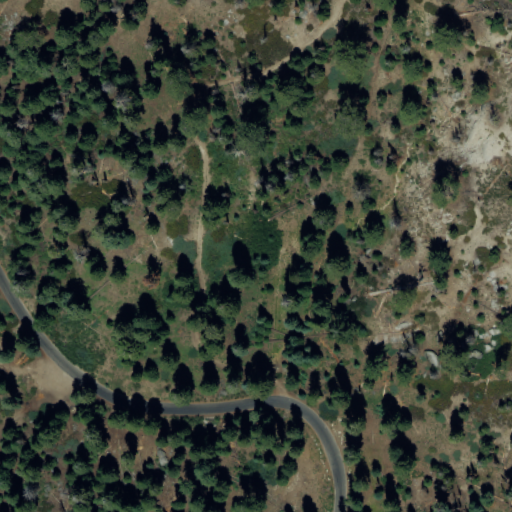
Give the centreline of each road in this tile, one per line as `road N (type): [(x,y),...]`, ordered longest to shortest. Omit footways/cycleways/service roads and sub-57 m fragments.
road 1 (track): [(206,406),(198,312),(204,185),(190,150),(190,115),(226,81),(269,64),(334,16),(340,0)]
road 2 (residential): [(0,277),(51,356),(120,404),(281,407),(328,440),(339,511)]
